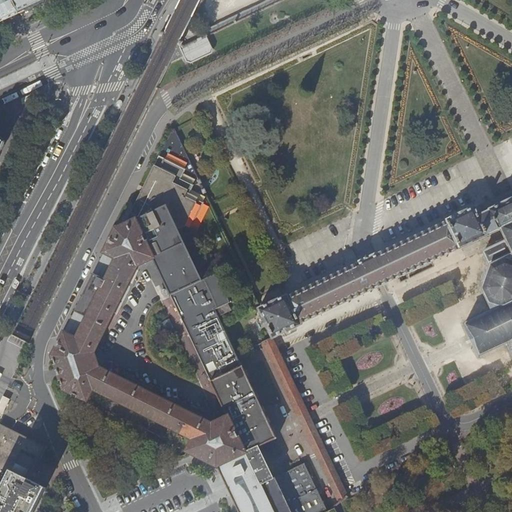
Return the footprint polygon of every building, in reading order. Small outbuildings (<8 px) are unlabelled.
[(0,0),(0,22),(18,14),(12,1),(12,0),(0,0)] [(12,0),(12,1),(18,14),(42,2),(46,0),(12,0)] [(186,63),(190,64),(208,56),(210,51),(203,37),(184,45),(182,44),(180,47),(179,46),(170,64),(184,57),(186,63)] [(166,206),(178,230),(185,226),(190,229),(203,201),(187,193),(192,184),(180,177),(184,167),(163,158),(146,193),(143,192),(132,214),(135,215),(138,219),(166,206)] [(511,199),(507,202),(500,205),(496,207),(493,208),(492,206),(490,207),(491,209),(490,210),(491,211),(481,216),(490,236),(491,235),(494,234),(503,229),(504,229),(511,224),(511,199)] [(216,274),(202,280),(178,230),(166,206),(138,219),(116,229),(53,356),(52,356),(53,358),(55,366),(56,368),(58,374),(59,377),(59,379),(60,379),(63,387),(62,388),(63,389),(75,396),(217,467),(237,457),(258,447),(276,438),(243,367),(242,367),(219,317),(232,311),(228,304),(231,303),(216,274)] [(272,338),(273,339),(275,338),(275,337),(284,333),(298,326),(298,327),(301,326),(301,325),(300,324),(313,318),(378,288),(382,286),(384,285),(386,284),(453,253),(460,250),(490,236),(481,216),(477,210),(477,209),(476,206),(473,208),(474,208),(460,214),(450,219),(447,220),(447,221),(448,222),(412,239),(380,254),(380,253),(377,254),(373,255),(374,257),(373,257),(369,259),(363,262),(362,260),(359,262),(357,263),(358,264),(288,297),(287,296),(287,295),(284,297),(261,308),(258,309),(259,312),(260,311),(271,336),(271,337),(272,338)] [(497,243),(497,246),(491,248),(485,251),(486,253),(491,266),(483,288),(490,304),(494,312),(468,323),(465,325),(473,342),(480,356),(483,355),(508,343),(511,350),(511,224),(504,229),(503,229),(494,234),(498,242),(497,243)] [(271,337),(263,341),(299,419),(321,464),(329,482),(339,502),(340,505),(348,497),(313,423),(314,423),(310,414),(309,412),(308,412),(273,339),(272,338),(271,337)] [(0,401),(0,412),(2,414),(9,399),(3,396),(0,401)] [(0,464),(26,478),(30,471),(15,463),(18,457),(22,450),(24,451),(37,457),(41,459),(46,447),(0,423),(0,464)] [(237,457),(217,467),(226,487),(238,511),(324,511),(326,511),(304,464),(273,480),(267,467),(258,447),(237,457)] [(26,478),(0,464),(0,481),(3,484),(0,490),(0,511),(34,511),(46,488),(26,478)]
